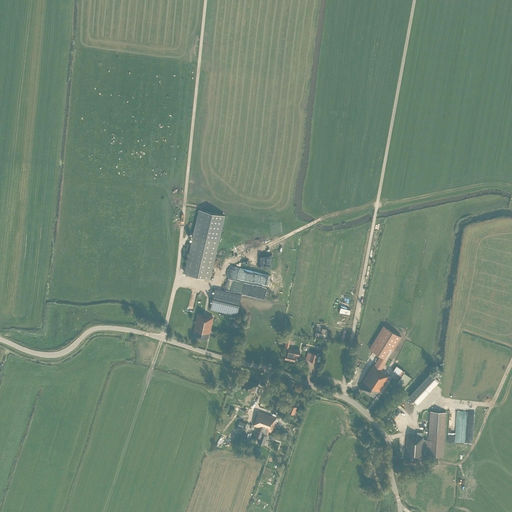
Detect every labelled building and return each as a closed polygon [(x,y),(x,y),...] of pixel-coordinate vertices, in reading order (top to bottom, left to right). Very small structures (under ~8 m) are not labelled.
[(184,273),(210,279),(224,216),(199,210),(184,273)] [(230,317),(229,317),(225,333),(238,336),(242,320),(233,318),(234,315),(236,316),(241,295),(215,289),(210,309),(230,314),(230,317)] [(195,330),(193,337),(207,340),(208,333),(209,333),(213,317),(198,314),(194,330),(195,330)] [(380,356),(374,365),(373,365),(358,388),(375,398),(379,391),(379,392),(389,376),(385,373),(380,370),(401,337),(383,326),(369,349),(380,356)] [(341,333),(331,331),(330,337),(340,339),(341,333)] [(300,351),(292,349),(287,348),(286,354),(285,354),(284,358),(294,361),(295,356),(299,356),(300,351)] [(358,358),(355,365),(364,369),(367,363),(358,358)] [(405,372),(396,366),(393,371),(401,377),(397,382),(403,387),(410,378),(404,373),(405,372)] [(439,381),(431,373),(409,397),(417,404),(439,381)] [(255,395),(253,394),(257,384),(243,379),(240,386),(239,385),(233,404),(238,405),(237,409),(242,410),(243,407),(245,408),(245,407),(250,408),(255,395)] [(290,412),(293,414),(296,406),(291,404),(289,407),(287,411),(286,414),(289,415),(290,412)] [(267,430),(271,432),(276,418),(258,411),(257,416),(254,415),(252,419),(255,421),(253,425),(262,429),(260,433),(261,433),(257,442),(264,444),(267,435),(265,434),(267,430)] [(446,413),(430,411),(428,440),(423,440),(423,437),(422,437),(423,433),(417,432),(416,436),(407,436),(405,463),(417,464),(417,457),(422,457),(422,451),(427,452),(427,456),(443,457),(446,413)]
